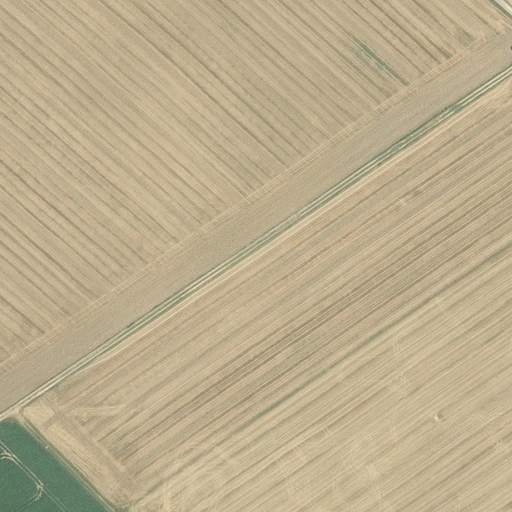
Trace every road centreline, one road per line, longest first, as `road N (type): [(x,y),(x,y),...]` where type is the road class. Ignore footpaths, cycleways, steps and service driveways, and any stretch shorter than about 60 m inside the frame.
road 1 (track): [(0,431),(511,83)]
road 2 (track): [(18,418),(112,511)]
